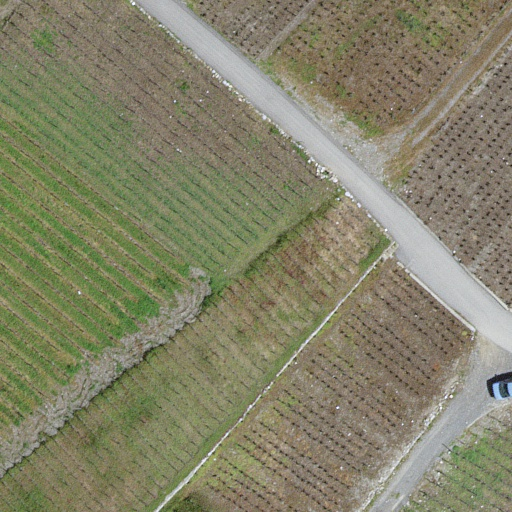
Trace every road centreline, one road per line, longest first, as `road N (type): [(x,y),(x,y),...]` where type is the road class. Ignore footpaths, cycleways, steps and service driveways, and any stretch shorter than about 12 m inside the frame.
road 1 (unclassified): [(155,0),(351,174),(511,334)]
road 2 (track): [(511,361),(379,511)]
